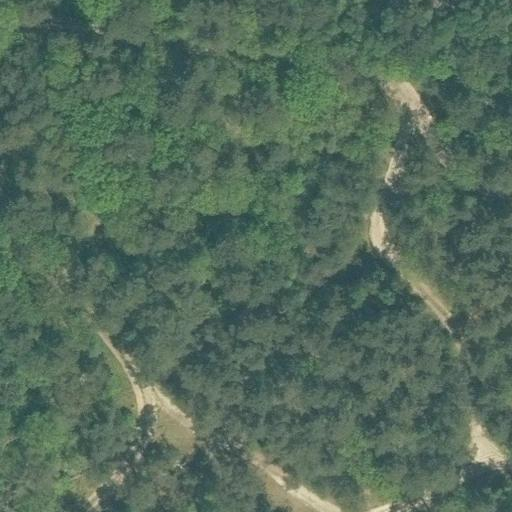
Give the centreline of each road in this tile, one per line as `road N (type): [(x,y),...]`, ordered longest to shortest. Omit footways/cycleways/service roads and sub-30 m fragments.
road 1 (track): [(64,511),(133,459),(154,397),(202,343),(266,304),(392,261),(457,328),(484,464)]
road 2 (track): [(0,22),(53,23),(374,73),(406,93),(451,163),(511,194)]
road 3 (track): [(334,511),(154,397),(0,182)]
road 4 (track): [(415,108),(380,227),(392,261)]
